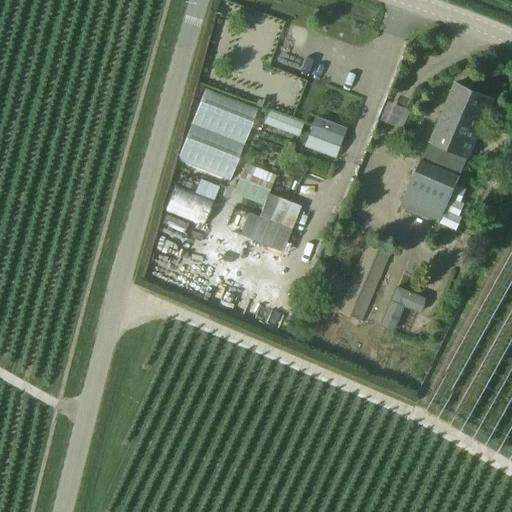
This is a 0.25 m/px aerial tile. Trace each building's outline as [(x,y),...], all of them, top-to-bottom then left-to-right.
[(424,148),(429,150),(424,161),(421,160),(401,208),(440,224),(460,177),(468,158),(469,159),(494,100),(455,83),(432,142),(432,143),(427,141),(424,148)] [(183,135),(227,151),(244,103),(199,88),(183,135)] [(303,124),(269,111),(263,125),(298,138),(303,124)] [(315,114),(304,147),(335,159),(347,126),(315,114)] [(243,169),(238,183),(268,195),(273,181),(243,169)] [(165,212),(203,227),(218,187),(199,180),(194,193),(175,185),(165,212)] [(237,233),(281,252),(291,229),(247,210),(237,233)] [(362,323),(391,251),(368,241),(338,312),(362,323)] [(395,333),(419,342),(429,317),(405,308),(395,333)]
